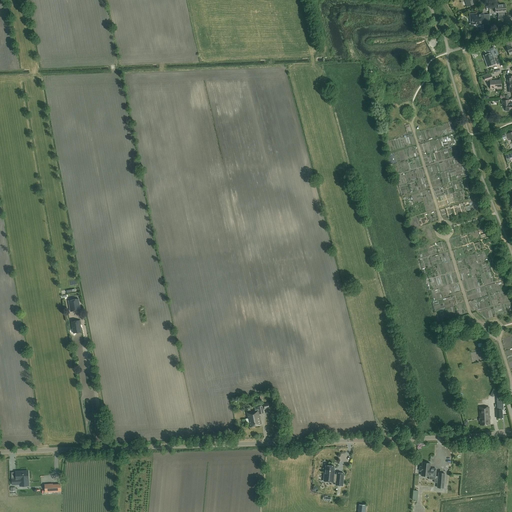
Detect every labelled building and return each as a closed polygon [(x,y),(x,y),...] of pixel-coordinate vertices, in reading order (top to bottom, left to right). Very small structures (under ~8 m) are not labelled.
[(498,17),(498,22),(505,21),(504,16),(503,16),(503,12),(506,12),(505,4),(495,5),(495,7),(494,7),(494,8),(495,8),(495,13),(498,13),(498,17)] [(476,14),(470,14),(470,19),(471,19),(471,24),(476,24),(476,23),(480,23),(480,24),(484,24),(484,30),(489,29),(488,23),(488,20),(485,20),(485,19),(484,19),(483,14),(476,14)] [(489,54),(488,52),(494,50),(492,45),(484,48),(486,55),(483,56),(487,67),(495,64),(491,53),(489,54)] [(501,89),(501,80),(492,80),(491,78),(492,78),(491,74),(483,77),(485,81),(486,80),(487,82),(490,82),(490,89),(497,88),(497,89),(501,89)] [(511,110),(511,103),(509,103),(509,100),(502,100),(502,106),(506,106),(506,111),(511,110)] [(70,311),(81,309),(79,299),(68,300),(70,311)] [(74,333),(81,332),(80,325),(80,320),(72,321),(74,333)] [(271,408),(270,402),(262,404),(263,410),(264,410),(264,409),(270,408),(270,409),(271,409),(271,408)] [(489,425),(488,407),(479,408),(480,425),(489,425)] [(250,427),(261,425),(258,410),(246,412),(248,419),(249,419),(250,427)] [(278,411),(268,413),(270,422),(280,420),(278,411)] [(421,475),(429,476),(435,476),(436,469),(430,468),(431,463),(423,462),(422,467),(420,466),(420,471),(422,471),(421,475)] [(336,485),(343,486),(344,473),(337,473),(337,474),(334,474),(334,473),(333,473),(334,466),(326,465),(326,469),(325,469),(324,481),(333,482),(334,480),(336,481),(336,485)] [(16,478),(12,478),(12,484),(20,483),(20,479),(28,479),(28,471),(16,471),(16,478)]
